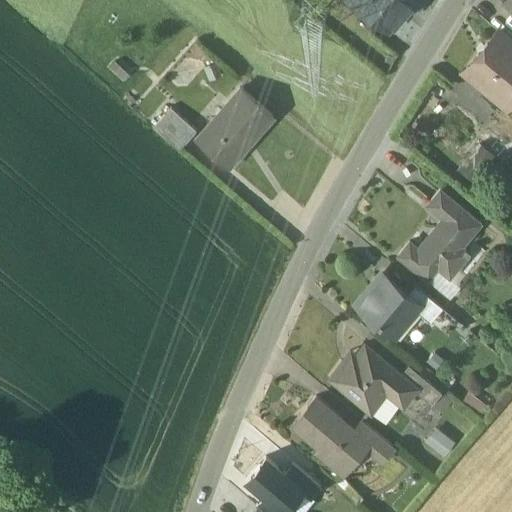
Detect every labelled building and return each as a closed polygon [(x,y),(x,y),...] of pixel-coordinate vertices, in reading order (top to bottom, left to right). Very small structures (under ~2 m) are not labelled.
[(351,0),(389,31),(415,0),(351,0)] [(511,42),(497,30),(465,69),(506,104),(511,96),(511,47),(511,46),(511,45),(511,42)] [(241,88),(196,139),(228,166),(272,115),(241,88)] [(196,130),(170,108),(153,128),(179,150),(196,130)] [(447,220),(422,250),(410,241),(399,254),(428,278),(441,261),(450,268),(464,251),(467,253),(470,250),(466,246),(465,247),(461,243),(480,221),(441,188),(428,204),(447,220)] [(408,293),(384,273),(358,305),(379,322),(382,318),(394,327),(403,315),(408,319),(416,309),(420,303),(408,293)] [(441,307),(415,285),(408,293),(420,303),(416,309),(430,323),(441,307)] [(401,372),(365,343),(347,364),(342,360),(329,377),(369,409),(385,388),(403,403),(415,388),(416,387),(400,374),(401,372)] [(441,391),(408,364),(401,372),(400,374),(416,387),(415,388),(432,402),(441,391)] [(353,427),(315,396),(292,425),(320,447),(316,452),(339,471),(362,442),(366,437),(353,427)] [(394,446),(361,418),(353,427),(366,437),(362,442),(382,459),(394,446)] [(452,441),(435,428),(425,442),(442,455),(452,441)] [(265,496),(283,511),(302,489),(284,474),(265,458),(246,481),(265,496)] [(293,463),(284,474),(302,489),(311,497),(320,486),(293,463)] [(262,511),(282,511),(283,511),(265,496),(256,506),(262,511)]
